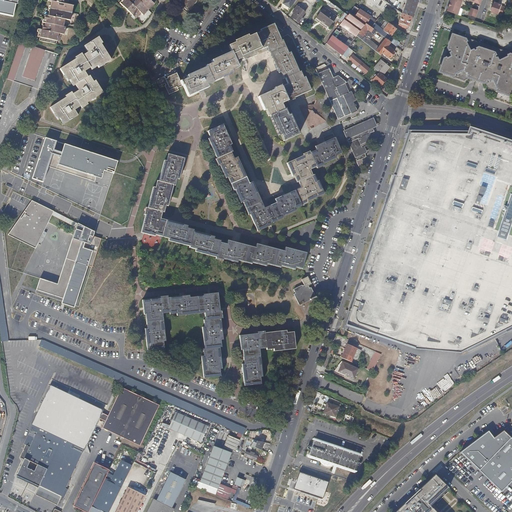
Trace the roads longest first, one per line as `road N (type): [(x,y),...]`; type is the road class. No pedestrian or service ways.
road 1 (residential): [(287,435),(17,326),(9,318),(0,247)]
road 2 (secondary): [(397,109),(287,435)]
road 3 (residential): [(397,109),(261,0)]
road 4 (primary): [(511,375),(391,467)]
road 5 (unclassified): [(380,511),(493,413)]
road 6 (unknown): [(51,366),(0,500)]
